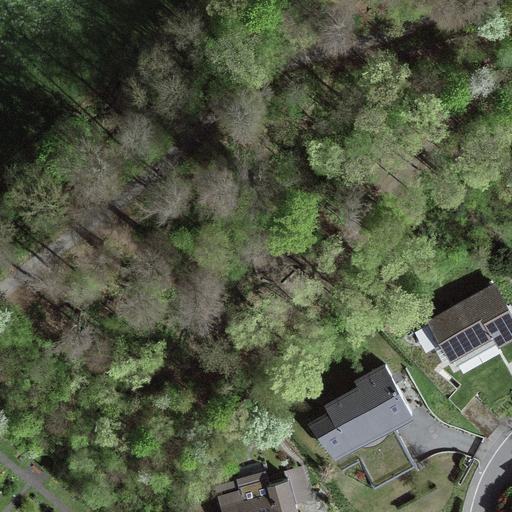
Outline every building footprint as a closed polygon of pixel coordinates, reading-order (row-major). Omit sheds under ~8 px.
[(511,333),(511,314),(495,284),(445,312),(440,302),(426,310),(447,350),(489,326),(497,342),(511,333)] [(312,424),(330,448),(342,471),(360,462),(374,488),(416,465),(392,421),(411,410),(385,364),(356,380),(360,386),(326,404),(329,410),(312,424)] [(448,398),(461,412),(473,398),(472,397),(473,395),(461,386),(448,398)] [(461,412),(487,434),(493,427),(499,420),(473,398),(461,412)] [(222,511),(297,511),(294,500),(310,496),(302,466),(283,471),(285,478),(269,483),(267,476),(238,484),(240,489),(218,495),(222,511)]
